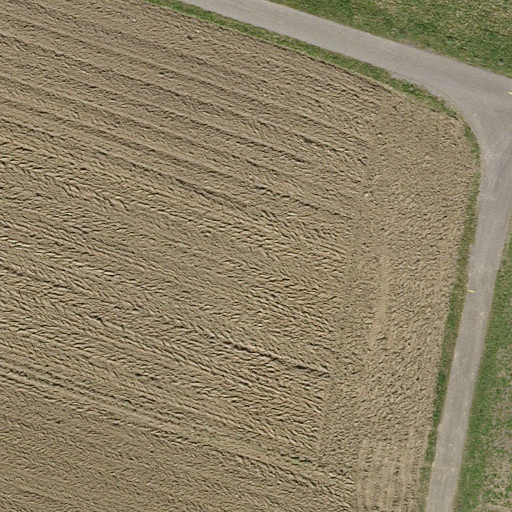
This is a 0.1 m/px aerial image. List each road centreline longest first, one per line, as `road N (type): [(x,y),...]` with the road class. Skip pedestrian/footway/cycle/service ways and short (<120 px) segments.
road 1 (track): [(437,511),(511,104)]
road 2 (track): [(511,92),(223,0)]
